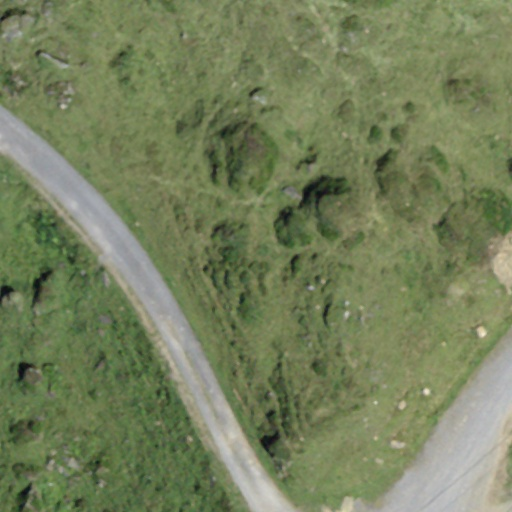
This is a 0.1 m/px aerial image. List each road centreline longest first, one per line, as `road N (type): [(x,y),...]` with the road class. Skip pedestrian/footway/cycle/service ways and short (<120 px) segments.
road 1 (track): [(0,142),(86,219),(276,511)]
road 2 (track): [(511,367),(459,434),(439,511)]
